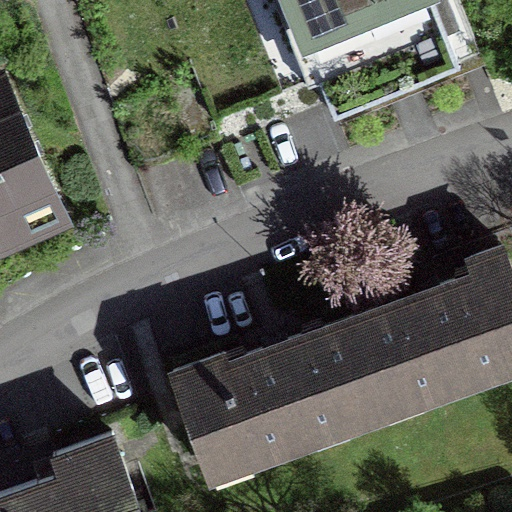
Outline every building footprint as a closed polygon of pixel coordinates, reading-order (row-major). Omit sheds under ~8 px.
[(433,0),(285,0),(328,108),(402,79),(456,57),(433,0)] [(0,78),(0,240),(28,228),(22,215),(56,200),(2,78),(0,78)] [(176,156),(188,150),(205,143),(217,138),(193,83),(165,95),(138,106),(113,117),(134,174),(150,167),(162,162),(176,156)] [(468,259),(474,273),(428,290),(349,318),(285,341),(224,363),(221,354),(171,372),(206,469),(381,406),(511,359),(511,280),(500,247),(468,259)] [(137,511),(109,434),(52,454),(59,473),(0,494),(0,511),(137,511)]
